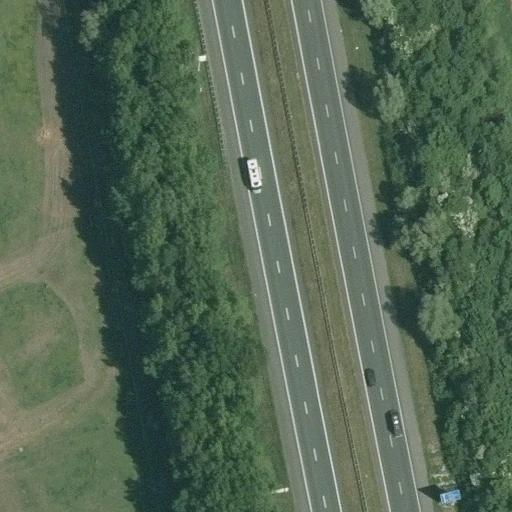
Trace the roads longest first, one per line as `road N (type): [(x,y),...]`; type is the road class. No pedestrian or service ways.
road 1 (motorway): [(227,0),(326,511)]
road 2 (motorway): [(406,511),(307,0)]
